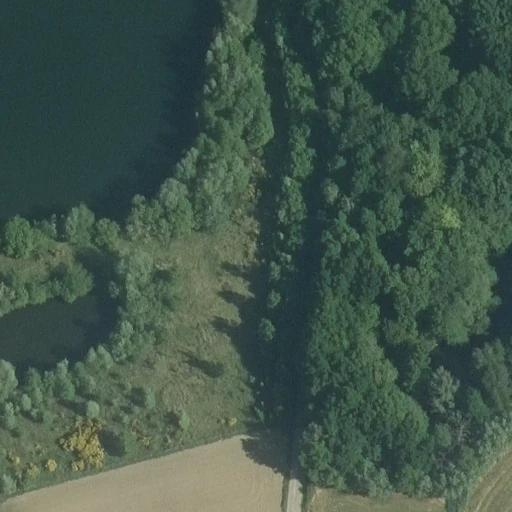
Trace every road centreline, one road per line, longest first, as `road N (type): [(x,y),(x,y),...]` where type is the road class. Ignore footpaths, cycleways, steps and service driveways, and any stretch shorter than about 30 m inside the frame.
road 1 (unclassified): [(293,511),(325,176),(325,128),(302,0)]
road 2 (track): [(261,0),(274,164),(271,191),(255,218),(184,248),(0,274)]
road 3 (track): [(313,62),(438,123),(466,117),(511,79)]
road 4 (track): [(325,176),(421,169),(446,175),(470,186),(492,221)]
